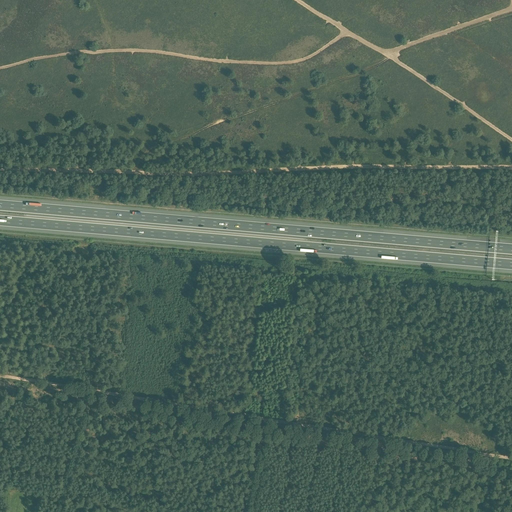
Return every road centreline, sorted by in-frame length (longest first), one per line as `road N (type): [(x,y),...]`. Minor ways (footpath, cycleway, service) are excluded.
road 1 (track): [(511,458),(0,376)]
road 2 (motorway): [(511,250),(0,206)]
road 3 (motorway): [(0,220),(511,263)]
road 4 (track): [(0,169),(511,167)]
road 5 (track): [(133,172),(157,143),(511,9)]
road 6 (track): [(0,68),(115,50),(292,62),(346,31)]
road 7 (track): [(297,0),(511,140)]
